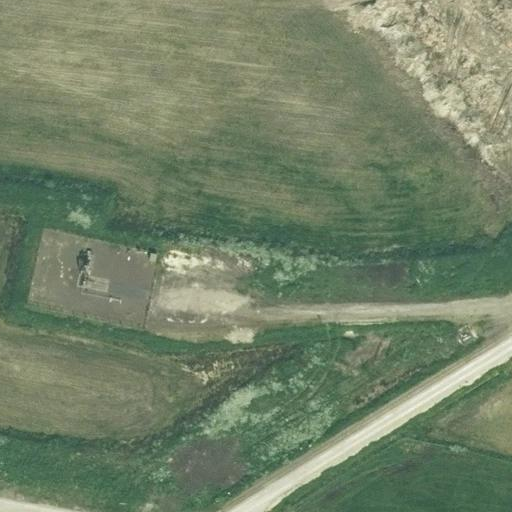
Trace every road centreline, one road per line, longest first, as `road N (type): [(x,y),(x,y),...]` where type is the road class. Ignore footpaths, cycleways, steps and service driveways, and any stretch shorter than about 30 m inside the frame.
road 1 (track): [(511,304),(299,310),(106,286)]
road 2 (track): [(511,336),(228,511)]
